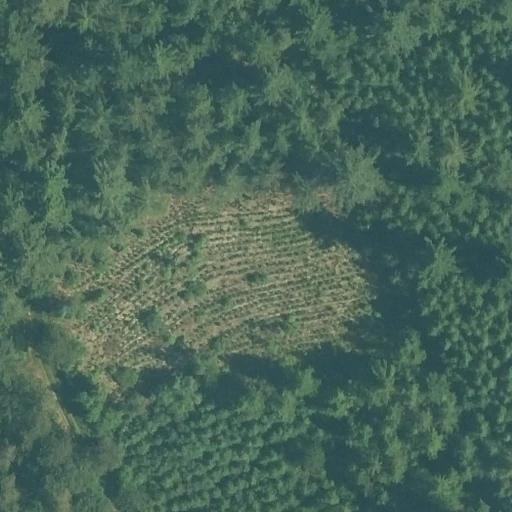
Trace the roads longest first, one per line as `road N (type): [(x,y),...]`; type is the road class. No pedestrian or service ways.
road 1 (track): [(279,0),(472,467)]
road 2 (track): [(37,346),(122,511)]
